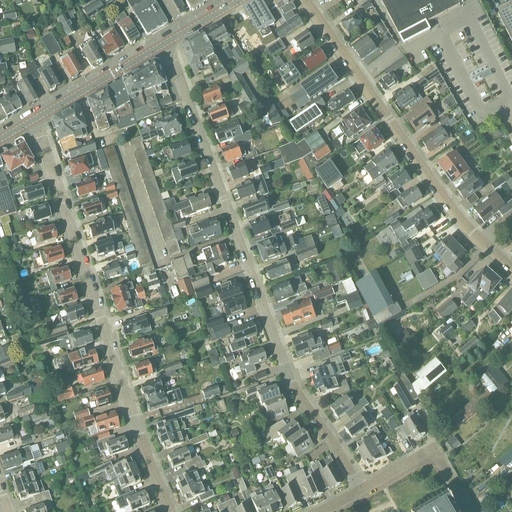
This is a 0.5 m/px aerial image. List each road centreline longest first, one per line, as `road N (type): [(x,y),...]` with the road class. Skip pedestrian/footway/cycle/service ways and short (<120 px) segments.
road 1 (residential): [(361,491),(293,387),(168,42)]
road 2 (residential): [(170,511),(35,119)]
road 3 (residential): [(480,241),(304,0)]
road 4 (tertiary): [(35,119),(168,42)]
road 5 (residential): [(361,491),(432,451),(466,511)]
